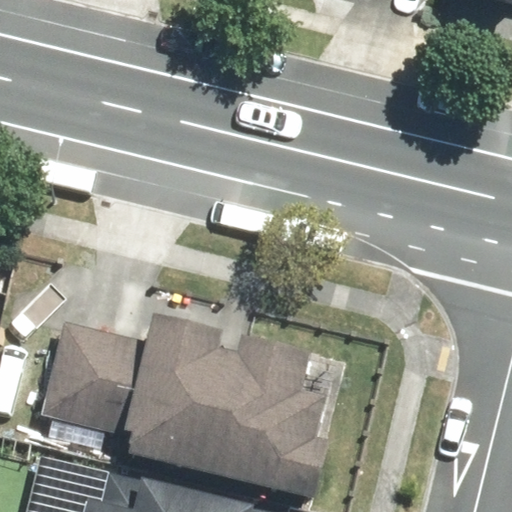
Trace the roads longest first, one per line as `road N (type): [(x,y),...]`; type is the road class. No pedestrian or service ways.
road 1 (secondary): [(0,72),(511,194)]
road 2 (residential): [(511,343),(472,511)]
